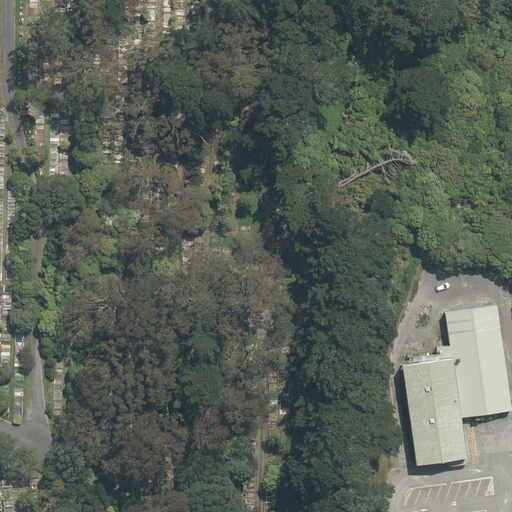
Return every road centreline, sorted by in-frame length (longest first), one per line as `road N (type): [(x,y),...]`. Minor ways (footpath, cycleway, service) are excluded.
road 1 (track): [(9,79),(107,84),(106,216),(272,221)]
road 2 (track): [(259,511),(272,221)]
